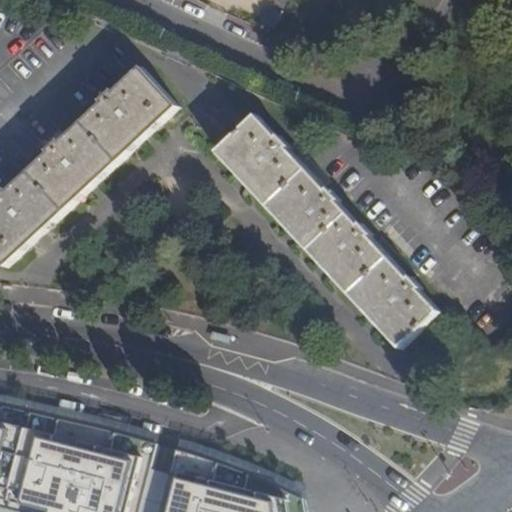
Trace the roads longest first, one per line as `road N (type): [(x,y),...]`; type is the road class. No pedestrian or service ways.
road 1 (secondary): [(511,452),(229,362),(151,352)]
road 2 (secondary): [(151,352),(304,432),(419,511)]
road 3 (residential): [(364,101),(129,0)]
road 4 (secondary): [(151,352),(0,331)]
